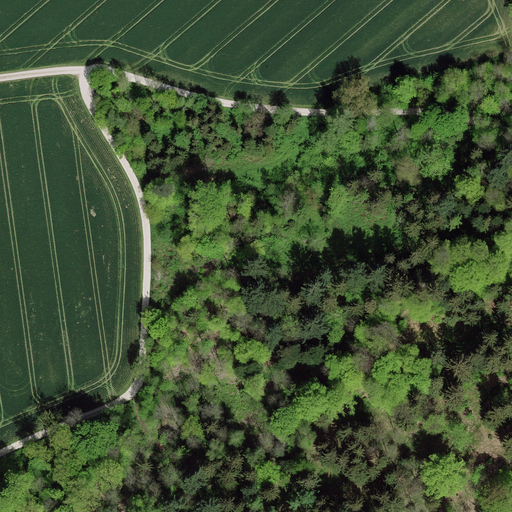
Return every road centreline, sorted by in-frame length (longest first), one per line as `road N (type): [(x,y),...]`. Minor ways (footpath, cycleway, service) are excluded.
road 1 (track): [(0,455),(126,396),(137,381),(148,228),(138,187),(83,93),(84,70)]
road 2 (track): [(84,70),(256,107),(403,108),(511,131)]
